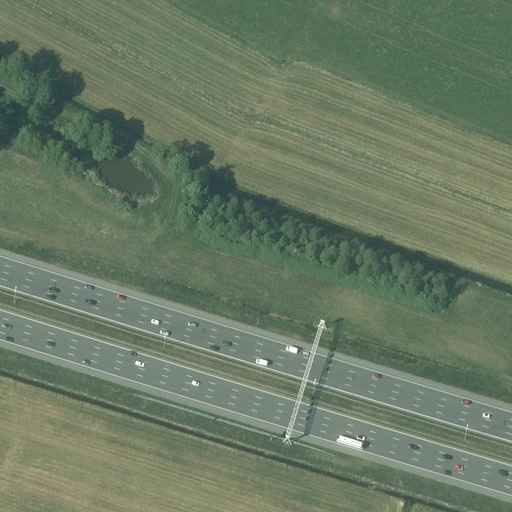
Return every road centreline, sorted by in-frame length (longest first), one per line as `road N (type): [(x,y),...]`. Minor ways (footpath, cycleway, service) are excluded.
road 1 (motorway): [(511,430),(0,273)]
road 2 (motorway): [(0,323),(511,479)]
road 3 (track): [(169,188),(139,155),(0,83)]
